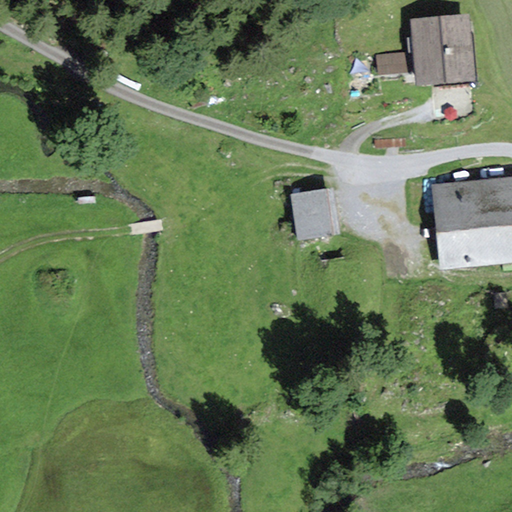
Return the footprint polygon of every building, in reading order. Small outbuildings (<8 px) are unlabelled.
[(417,50),(419,83),(469,78),(464,21),(414,25),(416,40),(408,41),(409,50),(417,50)] [(377,57),(378,74),(409,72),(408,55),(377,57)] [(486,197),(438,202),(444,267),(511,260),(511,182),(484,186),(486,197)] [(291,196),(298,241),(333,236),(327,191),(291,196)] [(306,311),(314,325),(328,334),(343,337),(359,333),(372,323),(379,309),(380,293),(375,278),(364,266),(350,260),(345,259),(333,261),(322,262),(317,267),(308,280),(304,295),(306,311)]
